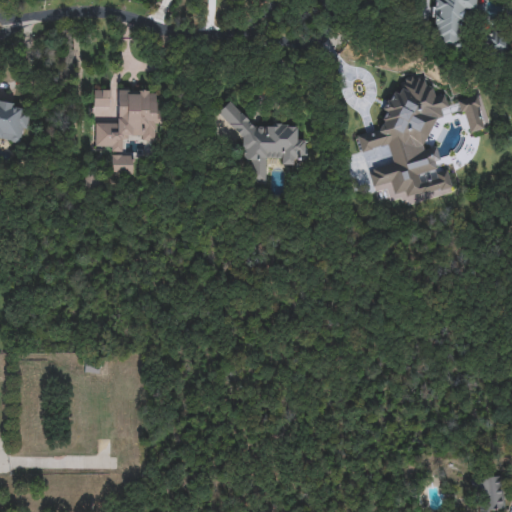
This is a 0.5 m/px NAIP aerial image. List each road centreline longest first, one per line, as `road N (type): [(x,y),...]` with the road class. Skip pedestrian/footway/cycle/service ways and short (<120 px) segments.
road 1 (residential): [(247,33),(192,36),(99,11),(0,19)]
road 2 (residential): [(247,33),(312,45),(328,32),(331,12),(324,0),(281,1),(247,33)]
